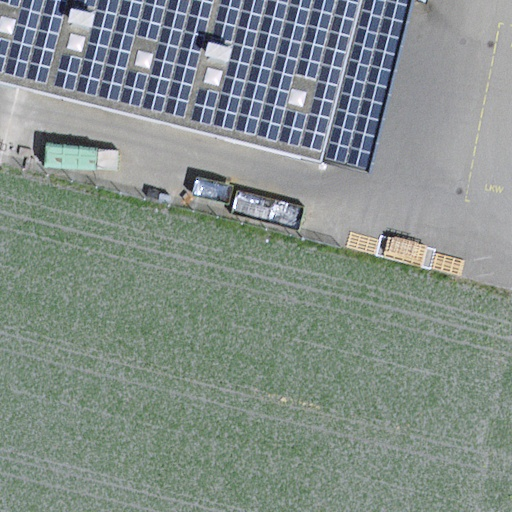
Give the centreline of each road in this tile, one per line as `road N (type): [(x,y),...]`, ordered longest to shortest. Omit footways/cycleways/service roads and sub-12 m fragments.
road 1 (unknown): [(479,233),(0,118)]
road 2 (unknown): [(511,0),(479,233)]
